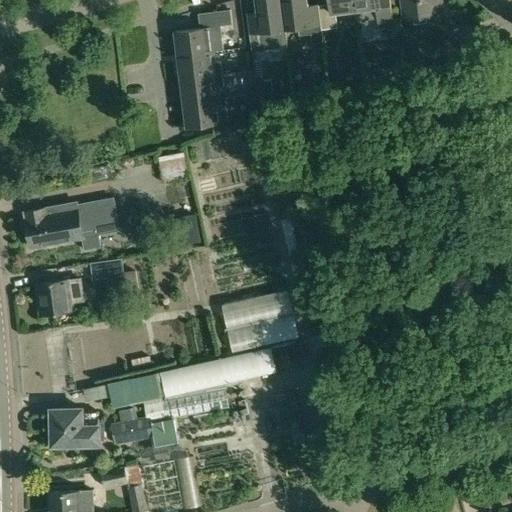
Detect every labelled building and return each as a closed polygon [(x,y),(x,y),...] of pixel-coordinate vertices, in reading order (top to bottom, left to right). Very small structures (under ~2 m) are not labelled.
[(256,0),(259,22),(248,23),(252,51),(274,48),(287,47),(285,30),(281,0),(256,0)] [(306,0),(281,0),(285,30),(298,28),(299,36),(310,35),(312,43),(323,42),(321,30),(322,30),(320,14),(309,16),(306,0)] [(329,0),(331,5),(319,6),(320,14),(322,30),(337,28),(335,13),(356,10),(354,0),(329,0)] [(354,0),(356,10),(377,8),(381,7),(379,0),(354,0)] [(379,0),(381,7),(377,8),(379,27),(394,25),(390,0),(379,0)] [(401,0),(404,20),(434,17),(433,7),(443,6),(442,0),(401,0)] [(200,29),(175,32),(178,57),(215,53),(224,52),(221,27),(232,26),(230,11),(199,15),(200,29)] [(479,27),(458,33),(464,54),(485,48),(479,27)] [(215,53),(178,57),(181,82),(223,77),(221,61),(216,61),(215,53)] [(223,77),(181,82),(184,104),(220,100),(219,90),(224,88),(223,77)] [(220,100),(184,104),(187,129),(213,126),(214,134),(229,129),(227,109),(222,108),(220,100)] [(268,146),(257,149),(261,171),(286,166),(277,120),(261,123),(265,142),(268,142),(268,146)] [(185,166),(163,170),(165,182),(188,178),(185,166)] [(284,170),(264,175),(275,213),(295,207),(284,170)] [(77,202),(25,212),(29,233),(26,235),(28,242),(31,244),(32,247),(82,238),(84,250),(101,247),(99,233),(119,230),(114,198),(77,205),(77,202)] [(182,246),(200,242),(195,215),(177,219),(182,246)] [(122,258),(90,263),(93,279),(108,277),(111,295),(127,293),(124,273),(122,258)] [(136,271),(124,273),(127,293),(139,291),(136,271)] [(68,278),(37,283),(42,315),(73,311),(72,302),(85,300),(81,277),(69,279),(68,278)] [(287,291),(224,305),(230,334),(235,352),(298,337),(287,291)] [(79,336),(57,337),(58,370),(80,369),(79,336)] [(271,348),(156,374),(161,396),(161,397),(276,370),(271,348)] [(148,357),(133,361),(135,371),(151,367),(148,357)] [(155,372),(109,382),(114,406),(161,396),(156,374),(155,372)] [(81,375),(62,377),(64,398),(83,396),(81,375)] [(124,422),(114,423),(118,442),(155,436),(156,445),(177,440),(172,417),(229,408),(227,389),(148,404),(150,417),(137,419),(124,422)] [(84,408),(52,408),(52,426),(99,425),(99,412),(84,413),(84,408)] [(135,410),(122,412),(124,422),(137,419),(135,410)] [(99,425),(52,426),(53,444),(99,444),(99,425)] [(139,464),(102,471),(105,488),(128,483),(129,486),(135,511),(148,508),(142,483),(143,483),(139,464)] [(94,511),(93,490),(49,492),(49,511),(94,511)]
